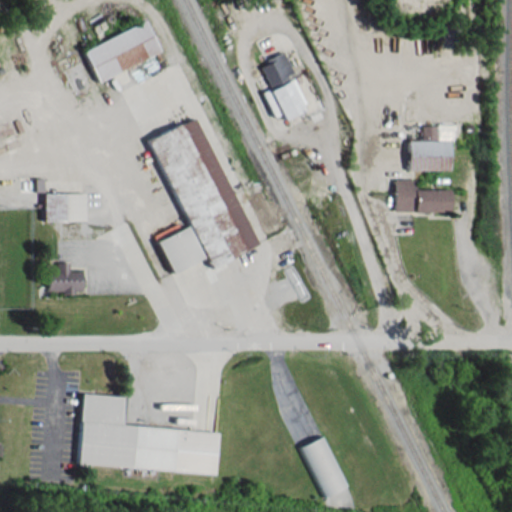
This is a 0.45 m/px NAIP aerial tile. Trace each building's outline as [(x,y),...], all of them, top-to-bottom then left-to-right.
[(158,52),(143,19),(80,47),(94,80),(158,52)] [(267,85),(291,74),(281,50),(256,61),(267,85)] [(277,110),(282,119),(306,107),(292,77),(266,89),(272,101),(267,103),(271,112),(277,110)] [(146,137),(185,225),(154,239),(168,272),(202,257),(206,266),(252,245),(195,116),(146,137)] [(447,169),(447,139),(433,139),(433,125),(419,125),(418,139),(405,139),(405,169),(447,169)] [(448,189),(412,189),(412,178),(391,178),(391,211),(448,211),(448,189)] [(83,192),(41,192),(41,220),(83,220),(83,192)] [(45,272),(45,292),(80,292),(80,271),(68,271),(68,261),(55,261),(55,272),(45,272)] [(75,462),(212,473),(215,431),(120,424),(122,395),(80,392),(75,462)] [(319,496),(344,485),(322,434),(297,444),(319,496)]
